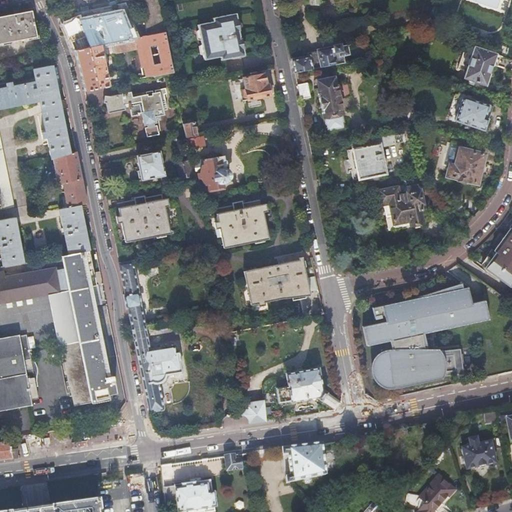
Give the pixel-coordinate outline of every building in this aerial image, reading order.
[(157,0),(138,0),(142,15),(146,35),(164,31),(157,0)] [(0,16),(0,42),(36,36),(31,11),(0,16)] [(76,17),(63,24),(63,25),(67,34),(71,45),(73,49),(100,44),(105,43),(131,38),(120,11),(111,13),(100,15),(83,19),(77,20),(76,18),(76,17)] [(232,21),(231,15),(212,18),(213,22),(197,25),(204,60),(220,57),(221,61),(239,57),(238,50),(243,49),(241,39),(240,39),(239,31),(239,30),(237,20),(232,21)] [(74,53),(84,90),(108,85),(102,56),(137,49),(143,79),(172,73),(164,31),(146,35),(131,38),(105,43),(100,44),(73,49),(74,53)] [(307,57),(292,60),(294,73),(343,63),(341,55),(346,54),(344,47),(339,48),(338,47),(337,46),(336,46),(335,46),(334,47),(333,48),(333,49),(331,49),(330,48),(306,53),(307,57)] [(496,66),(500,55),(474,47),(464,78),(485,85),(492,65),(496,66)] [(51,65),(32,68),(35,81),(13,85),(12,81),(6,82),(6,87),(0,87),(0,107),(39,99),(45,131),(41,131),(42,138),(46,137),(51,158),(63,154),(68,153),(51,65)] [(255,72),(249,73),(250,77),(242,78),(245,89),(240,90),(243,102),(270,97),(269,93),(272,92),(270,86),(268,86),(267,83),(266,84),(264,74),(256,75),(255,72)] [(335,79),(318,81),(319,89),(318,89),(319,94),(318,94),(321,112),(322,112),(323,117),(324,117),(326,129),(344,126),(342,114),(342,112),(340,101),(353,98),(350,83),(336,85),(335,79)] [(307,83),(297,85),(300,99),(310,97),(307,83)] [(104,97),(102,104),(104,104),(106,114),(125,111),(124,109),(129,108),(130,110),(132,110),(133,116),(142,114),(144,127),(147,126),(147,129),(145,129),(146,138),(159,135),(157,127),(154,127),(154,125),(156,124),(156,122),(161,121),(160,117),(164,116),(163,111),(167,111),(164,96),(166,96),(165,89),(154,92),(154,94),(153,94),(152,92),(145,93),(145,96),(141,97),(141,94),(132,96),(133,98),(130,99),(130,94),(107,98),(104,97)] [(463,97),(454,120),(483,130),(491,107),(463,97)] [(421,113),(405,108),(406,119),(418,123),(421,113)] [(187,119),(182,120),(182,125),(185,138),(197,135),(197,134),(198,134),(196,125),(194,126),(193,121),(187,122),(187,119)] [(402,142),(400,134),(350,145),(351,150),(346,151),(348,159),(344,159),(347,172),(350,171),(352,180),(385,174),(380,147),(402,142)] [(202,137),(185,140),(187,148),(204,145),(202,137)] [(0,208),(13,206),(0,143),(0,208)] [(449,165),(446,175),(475,183),(476,180),(478,179),(479,176),(477,173),(480,164),(482,164),(483,160),(482,158),(482,155),(459,149),(454,166),(449,165)] [(66,207),(79,204),(86,203),(79,170),(76,151),(68,153),(63,154),(51,158),(58,192),(63,192),(66,207)] [(159,151),(136,156),(141,180),(164,175),(159,151)] [(222,156),(193,162),(194,170),(196,170),(198,177),(203,177),(205,184),(207,184),(209,190),(222,188),(221,182),(225,181),(227,180),(228,179),(228,178),(229,176),(228,174),(228,173),(227,171),(226,170),(225,169),(225,168),(225,167),(225,166),(225,165),(226,164),(225,160),(223,159),(222,156)] [(192,177),(189,162),(177,164),(180,180),(192,177)] [(418,181),(416,174),(402,176),(403,184),(405,184),(418,181)] [(424,188),(418,181),(405,184),(406,193),(401,194),(400,189),(398,189),(397,185),(376,190),(379,204),(382,204),(385,217),(391,216),(393,227),(410,224),(413,226),(418,225),(420,223),(422,222),(420,211),(423,210),(420,195),(421,195),(421,192),(419,193),(419,190),(416,191),(416,189),(417,189),(417,188),(419,187),(419,190),(424,188)] [(162,200),(118,208),(124,239),(168,231),(162,200)] [(67,254),(86,250),(87,250),(79,204),(66,207),(58,208),(67,254)] [(260,205),(216,213),(222,245),(267,236),(260,205)] [(460,206),(449,216),(459,229),(472,216),(460,206)] [(0,219),(0,256),(2,266),(23,262),(14,217),(0,219)] [(511,229),(509,227),(479,265),(511,289),(511,287),(511,229)] [(0,302),(50,293),(72,403),(108,396),(107,392),(115,390),(113,378),(109,379),(91,295),(89,286),(92,285),(90,273),(86,250),(67,254),(63,254),(65,265),(4,276),(3,271),(0,271),(0,302)] [(302,259),(245,271),(252,303),(308,292),(302,259)] [(132,261),(118,263),(124,291),(122,294),(126,309),(128,310),(131,326),(143,324),(132,261)] [(90,273),(92,285),(102,283),(100,271),(90,273)] [(405,300),(462,288),(461,283),(405,300)] [(423,333),(494,321),(493,310),(492,302),(484,303),(479,304),(477,297),(475,289),(467,287),(462,288),(405,300),(397,301),(371,307),(374,318),(380,317),(380,314),(383,314),(384,321),(361,325),(366,345),(389,340),(391,350),(388,350),(384,350),(380,352),(376,355),(375,357),(373,360),(372,363),(371,368),(372,373),(373,377),(375,379),(377,382),(379,384),(383,386),(388,387),(392,387),(397,386),(399,385),(400,384),(401,383),(402,382),(403,381),(405,378),(406,377),(407,374),(407,372),(408,371),(408,370),(418,369),(419,378),(434,377),(461,374),(458,349),(427,352),(426,348),(425,342),(424,338),(423,333)] [(148,347),(143,324),(131,326),(149,411),(162,409),(157,382),(159,380),(161,379),(162,378),(163,377),(164,375),(165,374),(181,371),(177,351),(173,352),(172,347),(161,349),(160,346),(148,347)] [(24,333),(0,337),(0,408),(30,403),(29,397),(37,396),(24,333)] [(335,410),(341,401),(321,388),(318,367),(284,373),(286,386),(275,387),(277,402),(289,400),(289,401),(316,397),(335,410)] [(399,385),(397,386),(434,378),(434,377),(419,378),(418,369),(408,370),(408,371),(407,372),(407,374),(406,377),(405,378),(403,381),(402,382),(401,383),(400,384),(399,385)] [(241,408),(239,411),(240,414),(242,415),(244,416),(245,418),(246,421),(247,423),(264,421),(262,400),(243,402),(242,405),(241,408)] [(14,438),(0,439),(0,457),(16,456),(15,451),(14,438)] [(489,441),(461,447),(466,469),(494,463),(489,441)] [(326,477),(321,442),(281,448),(282,455),(287,455),(290,475),(285,476),(286,483),(326,477)] [(236,455),(225,457),(227,471),(241,469),(239,459),(237,459),(236,455)] [(432,511),(433,511),(446,511),(449,509),(441,502),(453,487),(436,472),(417,494),(412,490),(402,501),(413,511),(432,511)] [(174,486),(163,487),(165,511),(180,511),(187,511),(203,511),(203,509),(214,507),(212,493),(207,494),(205,485),(194,487),(193,482),(174,485),(174,486)] [(7,511),(96,511),(97,511),(99,511),(98,500),(45,507),(7,511)]
